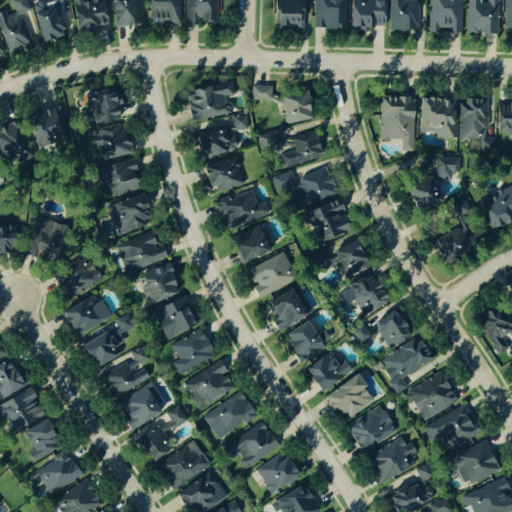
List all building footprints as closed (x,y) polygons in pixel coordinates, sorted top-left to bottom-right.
[(22,14),(29,13),(25,0),(9,0),(13,11),(0,14),(0,26),(7,54),(31,48),(22,14)] [(40,43),(64,37),(56,5),(67,2),(67,0),(48,0),(31,4),(40,43)] [(107,28),(102,0),(70,0),(75,33),(107,28)] [(140,27),(139,0),(110,0),(112,28),(140,27)] [(179,27),(179,0),(147,0),(147,26),(179,27)] [(216,23),(216,0),(184,0),(184,26),(199,26),(199,23),(216,23)] [(309,0),(272,0),(273,30),(302,30),(302,0),(309,0)] [(312,0),(313,30),(345,30),(344,0),(312,0)] [(349,0),(348,28),(384,29),(385,1),(384,1),(383,0),(349,0)] [(417,2),(402,2),(402,0),(389,0),(389,33),(417,32),(417,2)] [(461,0),(428,0),(427,33),(446,33),(446,34),(460,34),(461,0)] [(498,36),(498,0),(466,0),(466,35),(498,36)] [(511,0),(503,0),(503,33),(511,32),(511,0)] [(183,92),(189,122),(228,115),(225,98),(233,97),(231,84),(183,92)] [(271,87),(250,87),(250,101),(270,101),(271,87)] [(118,122),(116,107),(120,107),(118,88),(85,92),(87,112),(79,113),(80,126),(118,122)] [(310,120),(305,92),(279,97),(284,125),(310,120)] [(413,99),(379,98),(378,141),(400,142),(400,152),(412,153),(413,99)] [(434,140),(453,139),(452,99),(417,100),(418,133),(434,133),(434,140)] [(485,100),(459,99),(458,143),(468,144),(468,140),(479,141),(479,153),(493,153),(493,139),(484,139),(485,100)] [(511,105),(496,105),(496,135),(511,134),(511,105)] [(66,140),(57,108),(25,117),(34,149),(66,140)] [(201,154),(234,153),(233,132),(246,131),(245,116),(230,117),(230,129),(194,131),(195,150),(200,149),(201,154)] [(7,166),(27,160),(17,124),(0,128),(0,154),(3,153),(7,166)] [(102,161),(130,157),(128,144),(124,144),(121,126),(90,131),(93,148),(100,147),(102,161)] [(281,151),(276,131),(259,136),(264,156),(281,151)] [(320,161),(315,133),(292,138),(295,152),(282,155),(285,168),(320,161)] [(458,175),(457,158),(433,159),(434,181),(450,181),(450,175),(458,175)] [(214,192),(241,187),(237,160),(202,166),(205,188),(214,187),(214,192)] [(101,199),(137,191),(131,162),(95,170),(101,199)] [(289,172),(271,179),(276,194),(288,189),(295,209),(332,197),(323,170),(292,181),(289,172)] [(414,214),(441,202),(430,177),(403,188),(414,214)] [(511,186),(477,197),(488,230),(511,222),(511,186)] [(255,206),(250,192),(214,204),(223,232),(266,217),(262,204),(255,206)] [(150,221),(139,195),(112,205),(113,209),(106,212),(115,235),(150,221)] [(339,214),(340,213),(335,200),(307,211),(319,243),(346,234),(339,214)] [(462,201),(451,205),(456,218),(467,215),(462,201)] [(66,227),(37,219),(28,256),(40,259),(39,263),(56,267),(66,227)] [(229,238),(240,265),(268,252),(257,227),(229,238)] [(434,234),(438,260),(471,255),(469,245),(478,244),(477,235),(466,237),(465,230),(434,234)] [(165,260),(160,246),(157,247),(152,232),(114,246),(125,276),(165,260)] [(0,252),(9,247),(2,236),(0,237),(0,236),(0,252)] [(331,254),(344,278),(366,266),(353,241),(331,254)] [(292,284),(281,255),(245,270),(252,287),(256,299),(292,284)] [(98,283),(84,256),(50,274),(65,301),(98,283)] [(179,293),(166,265),(136,278),(149,306),(179,293)] [(385,304),(370,275),(338,292),(350,314),(357,310),(361,317),(385,304)] [(276,333),(304,318),(290,291),(264,304),(273,322),(271,323),(276,333)] [(59,311),(68,332),(79,327),(81,331),(107,321),(96,296),(59,311)] [(150,314),(166,341),(196,324),(180,297),(150,314)] [(511,329),(511,325),(506,312),(494,318),(490,311),(476,318),(495,356),(511,347),(511,340),(508,331),(511,329)] [(119,335),(132,330),(126,316),(113,321),(119,335)] [(284,334),(295,362),(320,352),(308,324),(284,334)] [(177,378),(214,358),(199,330),(169,347),(177,361),(169,365),(177,378)] [(93,369),(118,356),(106,333),(81,347),(93,369)] [(431,362),(418,338),(377,360),(390,382),(387,384),(394,395),(405,388),(400,379),(431,362)] [(98,376),(108,399),(147,384),(139,364),(147,361),(141,348),(128,354),(132,363),(98,376)] [(303,371),(319,394),(350,372),(343,362),(337,366),(328,353),(303,371)] [(0,399),(23,387),(8,360),(0,363),(0,399)] [(217,363),(181,384),(197,411),(233,389),(217,363)] [(457,402),(440,373),(405,392),(421,422),(457,402)] [(322,399),(332,413),(339,408),(347,420),(372,402),(353,375),(322,399)] [(159,414),(153,405),(159,401),(148,384),(114,406),(130,432),(159,414)] [(12,433),(43,416),(28,389),(0,404),(0,420),(4,418),(12,433)] [(217,441),(242,423),(244,425),(256,417),(238,392),(201,418),(217,441)] [(420,428),(429,445),(437,441),(443,454),(479,436),(464,406),(420,428)] [(394,435),(379,407),(344,426),(359,453),(394,435)] [(31,464),(59,448),(44,421),(21,434),(32,452),(26,455),(31,464)] [(277,449),(262,423),(221,448),(229,461),(235,457),(242,470),(277,449)] [(135,439),(148,464),(170,451),(157,427),(135,439)] [(378,484),(419,463),(409,443),(403,447),(399,439),(364,457),(378,484)] [(170,492),(208,468),(192,442),(154,467),(170,492)] [(458,475),(462,487),(497,474),(485,443),(441,461),(448,479),(458,475)] [(32,473),(48,497),(79,476),(63,452),(32,473)] [(270,495),(296,478),(280,454),(254,471),(270,495)] [(422,466),(414,470),(419,481),(385,497),(392,511),(407,511),(437,498),(422,466)] [(174,496),(182,510),(186,507),(189,511),(202,511),(215,504),(208,492),(217,486),(209,473),(174,496)] [(511,511),(511,506),(502,481),(461,497),(466,511),(511,511)] [(57,511),(91,511),(100,507),(84,482),(51,502),(57,511)] [(276,511),(315,511),(318,510),(307,490),(299,494),(297,489),(271,503),(276,511)] [(450,511),(446,499),(427,505),(429,511),(450,511)] [(238,511),(233,502),(214,511),(238,511)]
